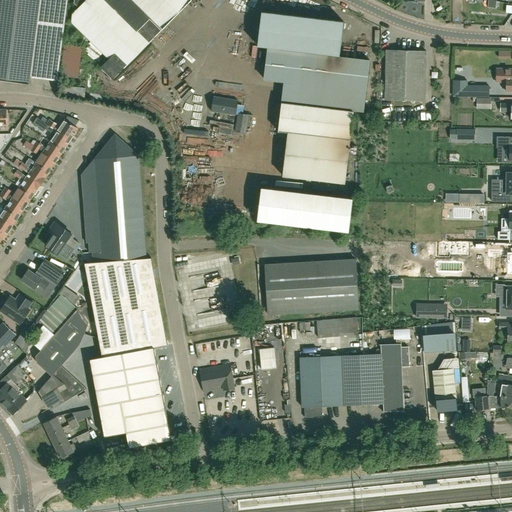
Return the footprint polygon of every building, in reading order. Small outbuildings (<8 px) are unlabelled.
[(0,0),(0,80),(28,84),(29,77),(57,81),(67,0),(0,0)] [(113,79),(161,30),(190,0),(74,0),(74,3),(79,7),(73,13),(72,22),(109,59),(101,67),(113,79)] [(495,8),(496,1),(491,0),(488,0),(488,7),(495,8)] [(363,111),(370,60),(339,57),(344,21),(262,11),(258,46),(268,47),(264,79),(284,81),(278,132),(287,133),(283,176),(345,183),(353,109),(363,111)] [(78,78),(82,47),(64,44),(60,76),(78,78)] [(405,100),(406,50),(387,49),(385,100),(405,100)] [(425,101),(427,51),(406,50),(405,100),(425,101)] [(511,90),(511,68),(496,68),(496,81),(506,82),(506,90),(511,90)] [(467,80),(453,80),(453,96),(489,97),(488,86),(466,86),(467,80)] [(235,115),(237,100),(214,96),(211,111),(235,115)] [(497,98),(497,97),(470,97),(470,102),(476,102),(476,109),(491,109),(491,98),(497,98)] [(511,118),(511,103),(501,103),(501,111),(511,111),(511,119),(511,118)] [(251,128),(253,115),(238,113),(235,132),(246,133),(247,127),(251,128)] [(78,129),(74,127),(79,120),(68,116),(65,120),(60,127),(57,125),(51,121),(49,119),(46,123),(48,125),(71,140),(78,129)] [(63,150),(71,140),(48,125),(45,129),(51,133),(54,136),(50,142),(63,150)] [(465,139),(465,129),(457,129),(456,139),(465,139)] [(84,263),(102,356),(89,358),(104,436),(125,433),(129,447),(170,440),(153,348),(166,345),(151,258),(146,258),(143,213),(139,155),(115,135),(81,174),(87,243),(89,243),(90,252),(92,252),(92,262),(84,263)] [(43,152),(39,150),(33,146),(34,145),(26,140),(23,145),(30,150),(36,154),(37,154),(40,156),(36,163),(49,172),(56,161),(43,152)] [(39,150),(42,146),(36,142),(34,145),(33,146),(39,150)] [(56,161),(63,150),(50,142),(43,152),(56,161)] [(32,169),(22,163),(19,167),(42,182),(49,172),(36,163),(32,169)] [(32,197),(40,186),(17,170),(14,175),(24,181),(19,188),(32,197)] [(492,192),(491,201),(507,201),(508,193),(511,193),(511,170),(504,170),(503,193),(492,192)] [(5,187),(2,191),(25,207),(32,197),(19,188),(15,193),(5,187)] [(352,198),(261,188),(257,220),(348,231),(352,198)] [(25,207),(2,191),(0,194),(0,196),(5,200),(6,199),(9,202),(5,208),(18,217),(25,207)] [(0,220),(11,228),(18,217),(5,208),(1,215),(0,214),(0,220)] [(11,228),(0,220),(0,242),(3,238),(4,238),(11,228)] [(76,250),(80,244),(70,237),(72,234),(64,228),(55,222),(48,231),(53,234),(45,245),(57,254),(58,254),(66,260),(74,248),(76,250)] [(510,239),(510,231),(497,231),(497,239),(510,239)] [(463,248),(438,247),(438,260),(445,260),(445,256),(463,256),(463,248)] [(420,266),(437,266),(437,253),(420,253),(420,266)] [(507,253),(496,253),(496,262),(508,263),(507,273),(511,272),(511,258),(507,258),(507,253)] [(328,311),(358,309),(355,259),(325,261),(328,311)] [(37,277),(28,271),(22,280),(35,289),(37,285),(44,290),(49,283),(54,287),(64,272),(45,260),(37,271),(40,273),(37,277)] [(298,313),(328,311),(325,261),(295,263),(298,313)] [(268,315),(298,313),(295,263),(265,265),(268,315)] [(500,296),(500,305),(507,305),(506,309),(511,309),(511,286),(504,286),(503,296),(500,296)] [(10,297),(1,310),(20,323),(29,310),(27,308),(31,302),(20,294),(16,301),(10,297)] [(80,343),(85,334),(85,332),(88,323),(83,317),(78,309),(77,309),(78,308),(71,302),(59,294),(49,306),(38,321),(44,326),(31,340),(41,349),(35,356),(37,363),(66,387),(59,391),(57,388),(43,397),(48,407),(63,398),(65,402),(87,389),(61,365),(74,351),(80,343)] [(446,318),(447,307),(447,305),(430,304),(417,304),(416,317),(446,318)] [(318,338),(359,334),(357,316),(316,320),(318,338)] [(25,326),(14,342),(20,347),(36,324),(33,322),(29,328),(25,326)] [(0,362),(0,355),(2,354),(0,352),(0,351),(6,346),(7,347),(12,342),(10,340),(16,335),(4,323),(0,326),(0,371),(5,367),(1,364),(0,362)] [(511,341),(511,324),(508,324),(508,323),(499,323),(499,328),(507,329),(507,341),(511,341)] [(456,350),(455,334),(454,331),(423,333),(423,334),(424,353),(456,350)] [(323,416),(322,406),(383,404),(383,410),(398,409),(396,367),(409,367),(409,347),(401,347),(401,343),(381,344),(381,354),(340,356),(300,358),(302,407),(304,407),(305,418),(310,418),(311,416),(323,416)] [(261,369),(277,368),(274,348),(259,349),(261,369)] [(0,401),(13,415),(26,400),(17,391),(19,388),(15,384),(26,373),(17,365),(0,381),(0,384),(3,387),(0,390),(0,401)] [(234,388),(230,365),(199,370),(203,391),(223,388),(224,390),(234,388)] [(437,410),(457,408),(453,368),(433,370),(437,410)] [(511,396),(511,385),(502,384),(500,396),(511,396)] [(498,396),(497,396),(488,396),(482,396),(482,394),(476,395),(476,397),(475,397),(476,409),(476,410),(490,408),(495,408),(500,407),(499,398),(498,396)] [(511,396),(500,396),(498,396),(499,398),(500,407),(501,407),(511,406),(511,396)] [(69,425),(77,422),(77,421),(91,415),(90,409),(72,412),(74,416),(67,419),(69,424),(68,425),(69,425)] [(49,434),(62,428),(57,416),(44,423),(49,434)] [(71,430),(79,426),(77,422),(69,425),(71,430)] [(55,446),(68,440),(62,428),(49,434),(55,446)] [(79,443),(90,437),(87,431),(76,437),(79,443)] [(68,440),(55,446),(61,458),(74,452),(77,450),(73,443),(70,444),(68,440)]
